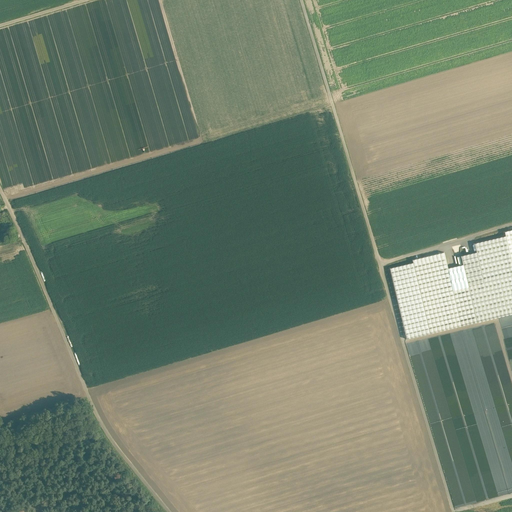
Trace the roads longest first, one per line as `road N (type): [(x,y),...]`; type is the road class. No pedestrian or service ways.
road 1 (unclassified): [(303,0),(453,511)]
road 2 (unclassified): [(0,189),(94,411),(168,511)]
road 3 (track): [(380,263),(511,225)]
